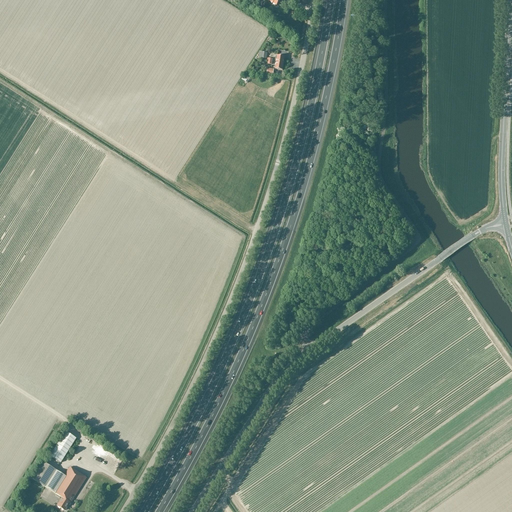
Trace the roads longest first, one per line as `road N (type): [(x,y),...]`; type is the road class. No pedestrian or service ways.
road 1 (unclassified): [(121,511),(235,288),(277,163),(314,0)]
road 2 (motorway): [(331,0),(306,122),(263,263),(144,511)]
road 3 (motorway): [(159,511),(230,380),(281,254),(344,0)]
road 4 (tertiary): [(192,511),(293,360),(479,231),(505,222)]
road 5 (primary): [(505,222),(510,0)]
